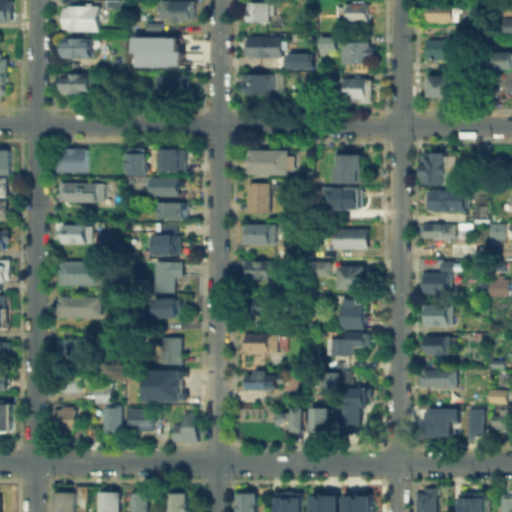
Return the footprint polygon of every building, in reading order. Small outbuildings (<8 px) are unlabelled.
[(0,0),(12,0),(12,21),(0,21),(0,0)] [(160,0),(193,0),(193,18),(159,18),(160,0)] [(344,2),(369,2),(369,19),(344,19),(344,2)] [(426,20),(427,2),(458,2),(458,20),(426,20)] [(93,3),(93,5),(99,5),(99,30),(62,30),(62,5),(71,5),(71,3),(93,3)] [(270,3),(270,20),(246,19),(246,3),(270,3)] [(511,32),(495,32),(495,15),(511,15),(511,32)] [(146,38),(146,23),(161,23),(161,38),(146,38)] [(332,33),(332,44),(319,44),(319,33),(332,33)] [(281,36),(281,56),(246,55),(246,36),(281,36)] [(90,38),(90,55),(65,55),(65,38),(90,38)] [(156,57),(156,38),(190,39),(190,57),(156,57)] [(427,39),(458,39),(458,56),(427,56),(427,39)] [(372,41),(372,60),(341,60),(342,41),(372,41)] [(312,67),(284,67),(284,52),(312,52),(312,67)] [(510,53),(510,65),(495,65),(495,53),(510,53)] [(450,60),(468,60),(467,68),(450,68),(450,60)] [(62,73),(90,73),(90,91),(62,91),(62,73)] [(191,74),(191,89),(157,88),(157,74),(191,74)] [(244,74),(276,74),(276,91),(244,91),(244,74)] [(342,74),(364,74),(364,94),(342,94),(342,74)] [(427,76),(453,77),(453,93),(426,93),(427,76)] [(56,145),(86,146),(86,170),(56,170),(56,145)] [(128,175),(128,146),(145,146),(144,176),(128,175)] [(159,169),(159,146),(187,146),(187,169),(159,169)] [(0,175),(0,148),(11,148),(11,175),(0,175)] [(249,172),(249,148),(287,148),(286,173),(249,172)] [(424,182),(424,150),(448,150),(448,182),(424,182)] [(336,180),(333,180),(333,168),(336,168),(337,152),(365,152),(365,163),(360,163),(360,180),(336,180)] [(0,196),(0,176),(9,176),(9,196),(0,196)] [(150,195),(150,176),(185,176),(185,196),(150,195)] [(61,182),(102,182),(102,200),(61,200),(61,182)] [(250,182),(271,182),(271,210),(250,210),(250,182)] [(364,187),(364,207),(324,207),(324,187),(364,187)] [(429,209),(429,189),(469,189),(469,209),(429,209)] [(0,217),(0,199),(9,199),(9,217),(0,217)] [(185,203),(185,215),(163,215),(163,203),(185,203)] [(472,221),(472,205),(489,205),(489,221),(472,221)] [(490,236),(490,222),(503,222),(503,236),(490,236)] [(244,223),(276,224),(276,242),(244,242),(244,223)] [(455,224),(455,236),(423,236),(423,223),(455,224)] [(87,226),(87,240),(66,240),(66,226),(87,226)] [(334,227),(368,227),(368,247),(334,247),(334,227)] [(6,249),(0,249),(0,229),(10,230),(10,240),(6,240),(6,249)] [(149,235),(182,235),(182,252),(149,252),(149,235)] [(456,241),(468,241),(468,255),(456,255),(456,241)] [(60,283),(60,260),(101,260),(101,283),(60,283)] [(155,260),(183,261),(183,276),(175,276),(175,289),(155,289),(155,260)] [(244,260),(276,261),(276,277),(244,277),(244,260)] [(328,261),(328,273),(311,273),(311,261),(328,261)] [(2,278),(2,289),(0,289),(0,264),(10,264),(10,278),(2,278)] [(341,266),(371,266),(371,286),(341,285),(341,266)] [(422,271),(453,271),(453,291),(422,291),(422,271)] [(489,278),(508,278),(508,293),(489,293),(489,278)] [(53,307),(53,295),(99,295),(99,316),(57,316),(57,307),(53,307)] [(178,297),(178,315),(157,315),(157,297),(178,297)] [(250,297),(274,297),(274,312),(250,312),(250,297)] [(364,299),(364,327),(342,326),(342,298),(364,299)] [(450,306),(450,323),(426,323),(426,306),(450,306)] [(243,334),(278,334),(278,350),(243,349),(243,334)] [(369,335),(369,351),(339,351),(339,353),(336,353),(336,335),(369,335)] [(429,335),(451,336),(451,352),(428,352),(429,335)] [(184,336),(183,361),(164,361),(164,336),(184,336)] [(58,339),(91,339),(91,356),(58,356),(58,339)] [(0,341),(10,341),(10,355),(0,355),(0,341)] [(488,366),(488,354),(505,355),(505,367),(488,366)] [(423,385),(423,367),(458,368),(458,385),(423,385)] [(321,388),(321,369),(336,369),(336,388),(321,388)] [(0,387),(9,387),(8,371),(0,371),(0,387)] [(183,372),(183,398),(163,398),(163,372),(183,372)] [(83,373),(82,390),(65,390),(65,373),(83,373)] [(252,373),(276,373),(276,387),(252,387),(252,373)] [(95,398),(95,383),(111,383),(111,398),(95,398)] [(367,386),(367,406),(361,406),(361,424),(344,424),(344,386),(367,386)] [(507,386),(507,400),(491,400),(491,386),(507,386)] [(0,401),(13,401),(13,431),(0,430),(0,401)] [(104,433),(104,404),(122,404),(122,433),(104,433)] [(304,404),(304,430),(291,430),(292,417),(287,417),(279,422),(274,414),(280,408),(283,409),(291,408),(291,404),(304,404)] [(310,405),(325,405),(325,424),(310,424),(310,405)] [(77,406),(77,430),(54,430),(55,406),(77,406)] [(450,434),(421,434),(421,407),(450,407),(450,434)] [(468,434),(468,407),(484,407),(484,434),(468,434)] [(511,430),(497,430),(491,430),(491,415),(497,415),(497,407),(511,407),(511,430)] [(129,408),(153,409),(153,430),(129,429),(129,408)] [(182,440),(173,440),(173,423),(182,423),(182,409),(198,409),(198,440),(182,440)] [(437,511),(417,511),(417,491),(426,491),(426,485),(437,485),(437,511)] [(135,511),(135,489),(150,489),(150,511),(135,511)] [(346,511),(346,491),(360,491),(360,489),(366,489),(366,491),(375,491),(375,511),(346,511)] [(302,491),(302,511),(276,511),(276,491),(302,491)] [(120,492),(120,511),(99,511),(99,492),(120,492)] [(238,511),(238,492),(256,492),(256,511),(238,511)] [(76,494),(75,511),(55,511),(55,493),(76,494)] [(501,511),(502,493),(511,493),(511,511),(501,511)] [(187,494),(187,511),(170,511),(170,494),(187,494)] [(339,494),(339,511),(311,511),(311,494),(339,494)] [(459,511),(459,495),(483,495),(483,511),(459,511)]
